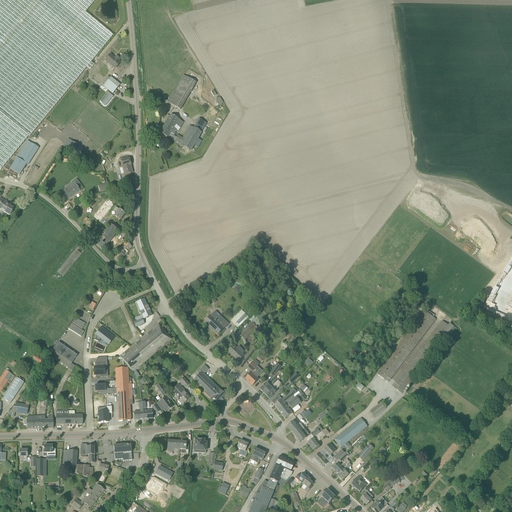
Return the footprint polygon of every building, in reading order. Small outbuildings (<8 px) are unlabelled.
[(0,0),(0,112),(28,136),(29,137),(86,68),(90,70),(94,65),(90,62),(113,36),(85,13),(95,0),(0,0)] [(114,58),(110,54),(104,61),(115,70),(120,63),(118,61),(120,59),(116,56),(114,58)] [(166,102),(178,110),(195,83),(182,76),(166,102)] [(120,85),(110,77),(103,86),(113,93),(120,85)] [(103,104),(102,104),(105,106),(112,99),(109,96),(110,94),(108,92),(100,101),(103,104)] [(0,170),(28,136),(0,112),(0,170)] [(170,115),(160,133),(167,138),(171,132),(175,134),(177,131),(178,131),(183,123),(170,115)] [(190,151),(201,133),(194,129),(189,126),(182,140),(176,136),(176,138),(170,135),(168,138),(190,151)] [(76,159),(83,148),(67,139),(61,149),(76,159)] [(10,169),(18,174),(19,175),(26,164),(28,165),(39,148),(32,143),(21,160),(17,158),(10,169)] [(124,175),(132,173),(129,158),(120,160),(124,175)] [(63,203),(83,188),(77,179),(67,186),(69,189),(59,196),(63,203)] [(0,209),(9,215),(14,208),(7,203),(0,197),(0,209)] [(113,210),(113,211),(117,213),(114,216),(120,220),(125,214),(119,210),(116,207),(113,210)] [(118,231),(110,224),(105,231),(102,228),(94,238),(97,241),(95,244),(103,251),(118,231)] [(126,242),(113,258),(119,263),(132,247),(126,242)] [(81,243),(77,247),(57,272),(63,276),(86,248),(81,243)] [(148,308),(149,308),(148,306),(147,306),(144,299),(136,303),(141,312),(140,312),(141,315),(142,315),(144,319),(152,316),(149,311),(150,311),(149,309),(148,308)] [(231,321),(236,326),(238,328),(249,318),(242,311),(231,321)] [(436,320),(425,311),(424,311),(376,374),(388,383),(436,320)] [(218,335),(227,325),(228,324),(217,313),(214,317),(213,315),(205,323),(218,335)] [(454,326),(450,323),(448,326),(442,321),(392,386),(402,394),(454,326)] [(251,322),(251,323),(245,328),(239,334),(245,340),(257,328),(256,327),(251,322)] [(120,357),(123,361),(129,368),(133,373),(172,340),(158,325),(120,357)] [(96,344),(100,345),(102,342),(106,345),(111,337),(102,330),(96,338),(97,339),(96,344)] [(58,342),(49,355),(72,371),(75,368),(75,367),(71,364),(77,356),(58,342)] [(232,355),(238,361),(244,356),(242,354),(245,352),(239,346),(237,348),(234,345),(228,351),(231,354),(232,354),(233,355),(232,355)] [(176,360),(175,362),(172,359),(169,361),(178,371),(183,367),(176,360)] [(248,367),(250,369),(254,373),(263,364),(260,361),(259,362),(255,359),(248,367)] [(94,375),(104,375),(104,368),(106,368),(106,361),(95,362),(95,367),(94,367),(94,375)] [(132,396),(131,384),(131,379),(130,379),(130,377),(128,378),(128,368),(129,368),(123,361),(123,369),(116,369),(118,414),(117,414),(117,416),(118,417),(118,421),(130,421),(130,405),(129,399),(132,399),(132,396)] [(278,364),(270,374),(273,377),(281,367),(278,364)] [(208,369),(204,366),(199,371),(201,373),(194,379),(212,397),(219,404),(226,397),(203,375),(208,369)] [(6,370),(5,370),(0,378),(0,389),(2,390),(12,374),(8,372),(9,370),(7,368),(6,370)] [(251,373),(246,379),(253,386),(258,380),(251,373)] [(296,374),(289,381),(291,384),(299,377),(296,374)] [(262,392),(265,394),(278,381),(275,377),(270,382),(270,383),(269,385),(267,383),(262,388),(260,390),(262,392)] [(17,378),(3,399),(10,403),(24,382),(17,378)] [(185,387),(188,385),(189,384),(183,378),(180,381),(185,387)] [(278,381),(265,394),(267,396),(267,397),(269,399),(271,397),(276,392),(274,390),(277,387),(278,388),(282,384),(278,381)] [(355,387),(360,391),(364,387),(359,383),(355,387)] [(156,386),(163,396),(167,393),(160,384),(156,386)] [(300,388),(305,393),(308,389),(303,384),(300,388)] [(106,390),(106,385),(95,386),(95,392),(98,391),(99,394),(111,394),(111,389),(106,390)] [(171,392),(183,404),(181,405),(181,406),(189,398),(182,390),(183,390),(179,385),(171,392)] [(278,410),(286,405),(285,404),(294,397),(293,396),(297,393),(294,389),(291,391),(292,392),(282,400),(279,396),(272,401),(278,410)] [(278,410),(285,419),(292,413),(289,409),(291,408),(293,409),(301,403),(297,397),(286,406),(286,405),(278,410)] [(165,412),(172,407),(166,398),(157,404),(161,410),(162,410),(161,410),(163,409),(165,412)] [(146,401),(142,402),(144,420),(153,419),(152,411),(146,411),(145,410),(147,409),(146,401)] [(10,412),(12,412),(15,413),(15,412),(27,414),(29,403),(26,402),(26,405),(16,403),(10,412)] [(139,402),(139,403),(136,403),(136,407),(139,407),(139,410),(141,410),(141,412),(133,413),(134,421),(144,420),(142,402),(139,402)] [(370,411),(370,412),(374,417),(385,409),(381,403),(370,411)] [(157,413),(160,410),(155,404),(152,407),(157,413)] [(108,414),(112,414),(112,407),(106,407),(107,409),(103,410),(103,413),(98,413),(98,423),(108,422),(108,414)] [(302,414),(306,419),(311,414),(308,410),(305,412),(302,414)] [(56,425),(74,425),(82,425),(82,415),(68,415),(68,411),(56,411),(56,425)] [(315,419),(317,422),(326,416),(323,413),(315,419)] [(27,430),(36,429),(36,416),(27,416),(27,421),(25,421),(24,422),(24,425),(25,426),(27,426),(27,430)] [(46,420),(45,420),(45,416),(36,416),(36,429),(46,429),(46,420)] [(347,443),(367,427),(361,419),(335,440),(341,448),(345,445),(349,450),(352,447),(347,443)] [(287,426),(295,436),(302,431),(299,427),(294,421),(287,426)] [(310,434),(314,438),(323,431),(319,426),(315,429),(315,430),(310,434)] [(302,431),(295,436),(300,443),(307,437),(310,435),(305,429),(302,431)] [(326,429),(308,443),(314,451),(320,446),(318,443),(321,440),(322,441),(324,439),(323,438),(329,433),(326,429)] [(167,440),(167,450),(167,452),(177,452),(177,453),(179,454),(179,450),(180,441),(167,440)] [(195,445),(194,445),(193,453),(205,454),(206,450),(207,450),(207,447),(206,447),(206,443),(204,443),(204,440),(195,440),(195,445)] [(180,441),(179,450),(181,450),(181,454),(188,454),(189,446),(186,445),(186,441),(180,441)] [(238,445),(237,448),(241,450),(238,454),(245,457),(248,452),(245,450),(247,444),(240,441),(239,444),(238,444),(238,445)] [(113,446),(114,454),(115,460),(123,459),(123,461),(132,460),(131,445),(127,445),(127,444),(113,446)] [(334,459),(331,456),(336,451),(330,444),(324,449),(319,453),(314,458),(324,468),(328,464),(328,463),(334,459)] [(94,455),(94,446),(87,447),(87,446),(86,445),(81,445),(80,446),(80,456),(82,456),(82,458),(86,457),(86,455),(88,455),(89,463),(94,463),(94,455)] [(44,446),(44,451),(44,453),(42,453),(43,457),(46,457),(46,455),(47,455),(47,456),(55,456),(54,450),(52,450),(52,446),(44,446)] [(366,447),(357,456),(362,461),(371,451),(366,447)] [(255,448),(250,459),(258,463),(260,460),(262,461),(266,453),(255,448)] [(92,478),(94,478),(95,475),(92,475),(93,468),(89,468),(89,466),(76,465),(77,451),(64,451),(63,468),(74,469),(74,471),(75,471),(75,473),(88,478),(92,478)] [(340,464),(347,456),(345,454),(337,461),(340,464)] [(282,471),(287,460),(279,457),(275,465),(271,474),(271,473),(270,475),(271,475),(269,479),(265,488),(262,487),(259,494),(256,493),(248,511),(265,511),(273,493),(273,492),(275,488),(275,487),(277,482),(280,477),(282,471)] [(369,458),(366,462),(361,467),(365,470),(373,461),(369,458)] [(344,463),(340,467),(338,464),(332,470),(338,475),(343,470),(350,464),(350,463),(347,459),(344,463)] [(290,471),(294,464),(294,463),(287,460),(282,471),(280,477),(287,481),(289,477),(291,476),(292,472),(290,471)] [(214,462),(213,470),(222,471),(223,463),(215,462),(214,462)] [(98,471),(107,474),(109,466),(100,463),(98,471)] [(352,466),(350,464),(343,470),(338,475),(337,476),(342,481),(348,475),(348,474),(351,472),(348,469),(352,466)] [(173,474),(161,467),(159,471),(158,470),(155,474),(166,479),(169,481),(171,477),(173,474)] [(263,471),(258,469),(254,478),(259,480),(263,471)] [(295,478),(302,484),(308,478),(303,473),(300,476),(298,474),(295,478)] [(360,492),(365,487),(366,485),(361,480),(362,479),(359,476),(351,485),(356,490),(357,490),(360,492)] [(387,483),(387,484),(391,488),(400,482),(397,477),(387,483)] [(310,480),(308,478),(302,484),(306,488),(304,490),(307,493),(312,487),(310,486),(313,483),(309,481),(310,480)] [(162,485),(157,482),(155,485),(153,484),(150,482),(146,488),(158,494),(162,485)] [(228,486),(223,484),(220,492),(224,494),(228,486)] [(391,489),(391,488),(387,484),(382,487),(386,493),(391,489)] [(92,493),(98,498),(104,490),(97,485),(92,491),(89,489),(86,493),(89,496),(92,493)] [(243,486),(239,495),(247,498),(251,489),(243,486)] [(329,504),(335,497),(327,489),(321,496),(322,497),(318,502),(323,507),(328,503),(329,504)] [(367,491),(363,495),(364,496),(361,499),(367,505),(372,501),(370,500),(373,497),(367,491)] [(299,502),(295,492),(290,494),(294,504),(299,502)] [(90,508),(98,498),(92,493),(89,496),(86,493),(85,493),(87,494),(82,501),(90,508)] [(71,504),(78,510),(83,505),(75,499),(71,504)] [(388,503),(385,501),(380,504),(378,502),(371,508),(375,511),(379,511),(384,508),(388,503)] [(397,503),(395,501),(390,506),(386,509),(388,511),(387,511),(394,511),(393,511),(395,510),(393,508),(396,504),(397,503)] [(395,509),(398,511),(403,511),(406,509),(405,509),(407,507),(403,503),(398,508),(397,508),(395,509)]
